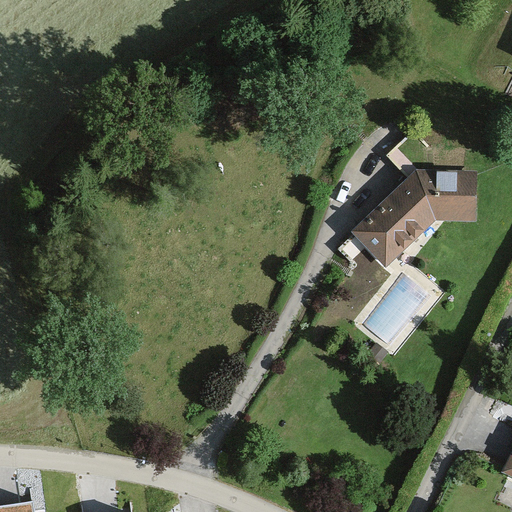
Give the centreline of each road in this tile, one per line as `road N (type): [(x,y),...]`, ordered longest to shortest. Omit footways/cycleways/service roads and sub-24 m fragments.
road 1 (residential): [(267,511),(186,479),(69,455),(0,454)]
road 2 (residential): [(408,511),(511,306)]
